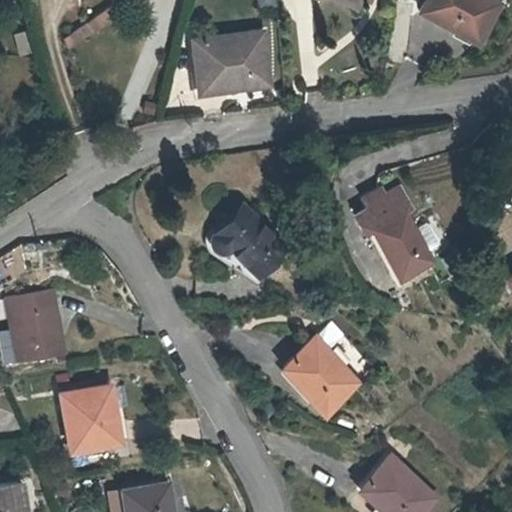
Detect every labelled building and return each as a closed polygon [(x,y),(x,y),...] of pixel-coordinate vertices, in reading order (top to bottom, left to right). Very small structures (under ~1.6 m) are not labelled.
[(425,0),(420,9),(478,42),(501,3),(499,2),(500,0),(425,0)] [(86,34),(100,23),(109,15),(104,7),(79,25),(86,34)] [(220,72),(231,72),(233,82),(267,77),(261,24),(189,33),(195,81),(220,77),(220,72)] [(86,34),(79,25),(57,42),(66,53),(88,36),(86,34)] [(19,56),(31,53),(25,31),(13,35),(19,56)] [(342,242),(350,238),(377,287),(410,269),(405,260),(393,238),(383,220),(390,216),(378,195),(361,204),(363,207),(346,217),(332,224),(342,242)] [(346,217),(363,207),(361,204),(359,199),(341,208),(346,217)] [(211,267),(221,261),(247,288),(275,260),(232,216),(200,247),(198,252),(199,258),(202,262),(206,266),(211,267)] [(404,232),(393,238),(405,260),(416,254),(417,250),(408,232),(404,232)] [(502,306),(509,302),(511,307),(511,280),(493,291),(502,306)] [(0,369),(48,363),(43,331),(46,331),(40,298),(0,304),(0,369)] [(301,408),(298,411),(311,425),(346,393),(304,349),(273,377),(301,408)] [(99,398),(51,405),(59,460),(101,453),(97,429),(104,428),(99,398)] [(364,511),(419,511),(422,510),(379,467),(349,496),(364,511)] [(0,511),(8,511),(6,493),(0,493),(0,511)] [(155,511),(153,495),(108,503),(109,511),(155,511)]
